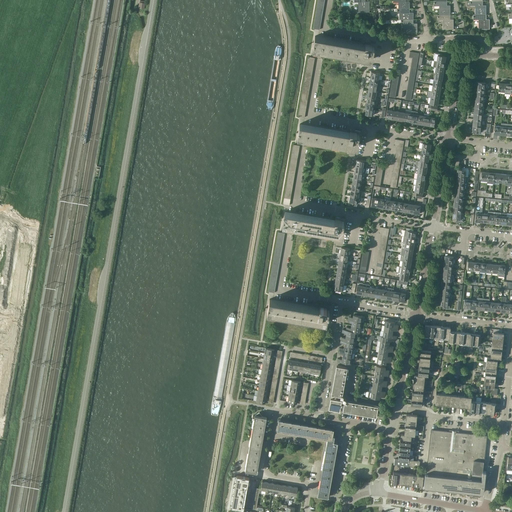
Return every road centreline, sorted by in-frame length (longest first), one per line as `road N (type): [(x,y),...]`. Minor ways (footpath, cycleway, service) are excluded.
road 1 (tertiary): [(63,511),(152,0)]
road 2 (track): [(207,511),(284,61),(279,0)]
road 3 (residential): [(448,139),(308,114),(318,59)]
road 4 (residential): [(431,226),(296,203),(303,149)]
road 5 (residential): [(305,511),(308,485),(267,473),(275,410)]
road 6 (residential): [(428,39),(326,28),(329,0)]
